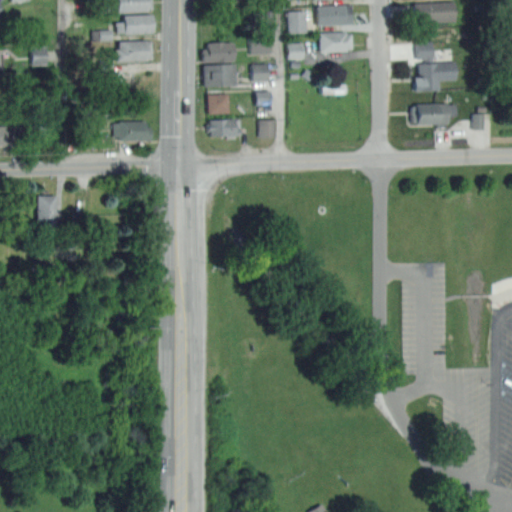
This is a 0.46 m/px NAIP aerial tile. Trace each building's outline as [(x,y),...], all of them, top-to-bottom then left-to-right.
[(149,0),(150,7),(145,7),(146,10),(115,11),(114,0),(149,0)] [(454,0),(412,0),(413,20),(454,20),(454,0)] [(315,23),(353,22),(352,2),(315,3),(315,23)] [(286,30),(305,30),(305,8),(285,9),(286,30)] [(121,33),(121,32),(114,32),(114,21),(121,21),(120,14),(150,12),(151,31),(121,33)] [(90,28),(90,39),(112,39),(111,28),(90,28)] [(318,31),(318,49),(352,49),(352,30),(318,31)] [(247,35),(248,52),(269,51),(269,34),(247,35)] [(113,60),(113,48),(116,47),(116,40),(144,39),(144,40),(151,40),(151,57),(145,58),(145,59),(113,60)] [(202,59),(235,60),(235,40),(203,39),(202,59)] [(303,40),(285,41),(285,57),(303,56),(303,40)] [(456,78),(456,59),(451,59),(451,47),(432,47),(432,40),(414,40),(414,59),(416,59),(416,77),(411,77),(411,89),(438,88),(438,79),(456,78)] [(54,64),(54,46),(29,45),(29,63),(54,64)] [(267,61),(249,62),(249,79),(268,78),(267,61)] [(236,84),(235,62),(202,62),(203,85),(236,84)] [(304,67),(299,74),(307,79),(311,71),(304,67)] [(318,93),(344,92),(344,80),(318,80),(318,93)] [(253,89),(253,103),(271,103),(270,89),(253,89)] [(228,91),(206,92),(206,111),(228,111),(228,91)] [(408,120),(456,121),(456,102),(409,101),(408,120)] [(470,111),(470,127),(481,127),(481,111),(470,111)] [(239,134),(238,116),(205,118),(206,136),(239,134)] [(274,135),(274,117),(256,117),(255,134),(274,135)] [(149,139),(117,139),(117,134),(112,134),(112,122),(116,122),(116,120),(144,120),(144,124),(149,124),(149,139)] [(51,230),(40,230),(40,228),(35,228),(35,194),(54,194),(53,227),(51,227),(51,230)]
